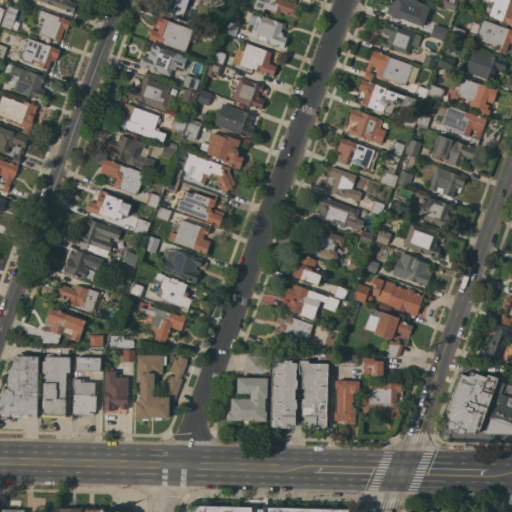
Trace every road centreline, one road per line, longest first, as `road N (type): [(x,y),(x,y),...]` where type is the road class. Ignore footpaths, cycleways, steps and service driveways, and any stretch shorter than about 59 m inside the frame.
road 1 (residential): [(343,0),(161,511)]
road 2 (residential): [(120,0),(0,330)]
road 3 (primary): [(313,470),(0,461)]
road 4 (tertiary): [(511,172),(428,400)]
